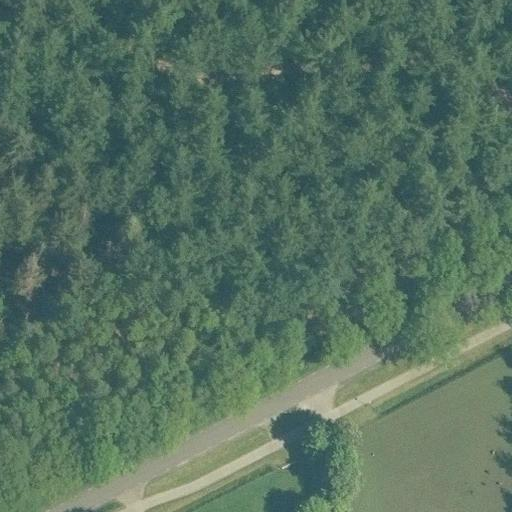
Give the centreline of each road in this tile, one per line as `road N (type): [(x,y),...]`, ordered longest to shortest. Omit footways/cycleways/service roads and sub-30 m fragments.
road 1 (track): [(0,20),(214,85),(415,64),(456,74),(511,110)]
road 2 (tertiary): [(72,511),(511,287)]
